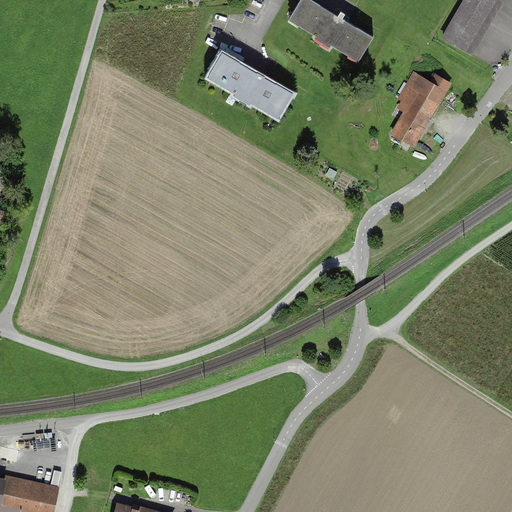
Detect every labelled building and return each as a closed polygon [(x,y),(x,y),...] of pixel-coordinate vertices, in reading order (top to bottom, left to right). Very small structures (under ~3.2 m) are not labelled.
[(302,0),(291,20),(318,36),(316,40),(329,48),(331,44),(358,61),(373,36),(313,0),(302,0)] [(504,0),(464,0),(445,34),(476,52),(506,0),(504,0)] [(254,102),(256,98),(284,115),(298,90),(229,49),(214,74),(242,90),(240,93),(254,102)] [(418,142),(449,88),(413,67),(397,96),(409,103),(394,128),(418,142)] [(0,504),(32,511),(52,511),(59,482),(0,468),(0,504)] [(167,511),(120,500),(116,511),(167,511)]
